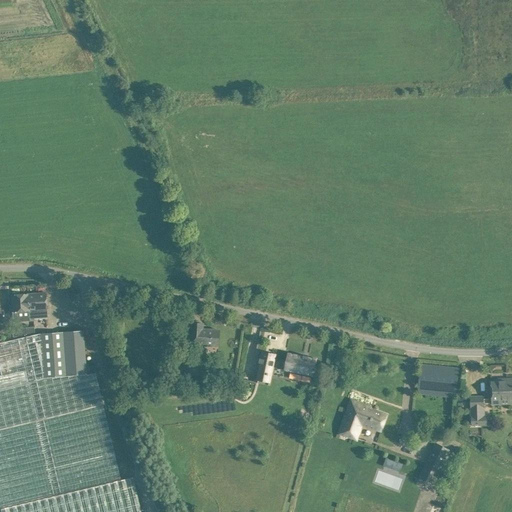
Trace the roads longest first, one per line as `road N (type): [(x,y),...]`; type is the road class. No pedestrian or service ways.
road 1 (unclassified): [(511,350),(408,346),(78,276)]
road 2 (track): [(191,300),(168,211),(70,0)]
road 3 (unclassified): [(161,511),(122,426),(78,276)]
